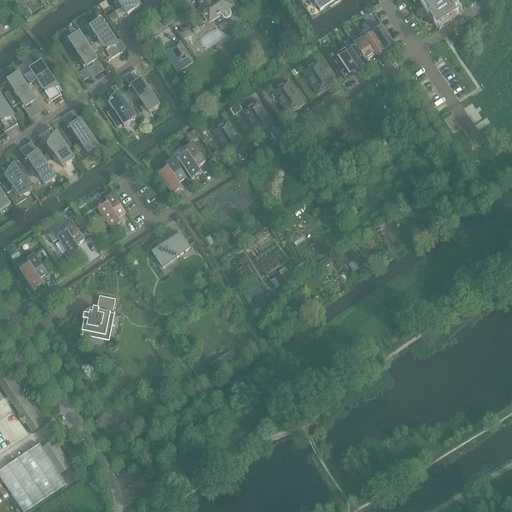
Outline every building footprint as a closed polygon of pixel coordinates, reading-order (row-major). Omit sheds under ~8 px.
[(140,7),(134,0),(117,0),(121,5),(128,15),(140,7)] [(196,0),(201,6),(198,8),(209,24),(222,16),(224,18),(228,19),(231,17),(231,13),(230,10),(235,7),(230,0),(196,0)] [(306,0),(311,6),(313,5),(313,4),(314,3),(320,12),(329,6),(331,8),(336,4),(333,0),(306,0)] [(461,13),(452,0),(422,0),(432,14),(429,16),(438,29),(440,27),(461,13)] [(102,20),(90,28),(99,41),(101,40),(108,50),(110,48),(116,57),(121,54),(122,53),(127,50),(120,41),(118,42),(102,20)] [(395,46),(381,25),(373,30),(371,27),(369,28),(371,31),(385,52),(395,46)] [(385,52),(371,31),(364,36),(362,33),(360,34),(361,35),(375,56),(376,58),(385,52)] [(105,71),(80,34),(80,35),(70,41),(71,42),(87,66),(87,67),(92,64),(98,73),(104,70),(105,71)] [(375,56),(361,35),(354,40),(352,37),(350,38),(354,44),(366,62),(375,56)] [(194,63),(180,43),(164,54),(177,74),(194,63)] [(368,65),(366,62),(354,44),(347,49),(345,46),(343,47),(359,71),(368,65)] [(359,71),(343,47),(342,48),(344,51),(336,56),(350,77),(359,71)] [(58,85),(42,62),(30,70),(39,84),(42,82),(48,92),(50,90),(56,99),(62,96),(56,87),(58,85)] [(335,88),(320,66),(305,76),(320,98),(335,88)] [(160,107),(136,70),(135,70),(136,71),(131,75),(137,84),(132,87),(133,88),(149,112),(149,113),(150,113),(159,107),(160,107)] [(15,91),(6,97),(13,108),(13,109),(23,102),(26,107),(26,108),(31,105),(37,114),(42,111),(43,112),(44,112),(19,75),(18,75),(19,75),(9,82),(9,83),(10,82),(15,91)] [(115,86),(103,94),(109,103),(111,102),(116,110),(108,116),(117,129),(123,125),(125,128),(137,119),(122,96),(115,86)] [(305,108),(290,86),(275,96),(290,118),(305,108)] [(402,100),(395,92),(387,98),(395,106),(402,100)] [(14,114),(0,93),(0,115),(4,121),(6,119),(12,129),(18,125),(12,116),(14,114)] [(273,125),(258,102),(243,112),(258,135),(273,125)] [(238,105),(230,110),(234,117),(242,111),(238,105)] [(99,148),(74,110),(75,112),(70,116),(76,125),(71,128),(72,129),(88,153),(89,154),(98,147),(98,148),(99,148)] [(243,144),(228,122),(213,132),(228,154),(243,144)] [(76,160),(61,137),(58,138),(52,129),(47,133),(53,142),(50,144),(57,153),(54,155),(63,168),(76,160)] [(194,130),(186,136),(189,141),(197,135),(194,130)] [(413,138),(410,133),(404,137),(407,141),(413,138)] [(57,179),(32,142),(33,144),(27,147),(34,157),(29,160),(30,160),(46,185),(46,186),(56,179),(56,180),(57,179)] [(410,153),(404,142),(393,149),(395,152),(402,148),(406,155),(410,153)] [(206,164),(193,144),(185,149),(188,153),(178,160),(192,180),(202,174),(199,169),(206,164)] [(150,155),(145,159),(148,163),(153,159),(150,155)] [(187,180),(174,159),(166,164),(169,168),(159,175),(172,196),(182,189),(180,185),(187,180)] [(4,165),(0,167),(0,168),(6,177),(8,176),(12,181),(9,184),(2,188),(15,207),(26,199),(25,198),(34,192),(18,169),(16,170),(11,163),(10,161),(4,165)] [(0,210),(0,211),(0,212),(10,206),(11,206),(0,189),(0,210)] [(127,215),(113,195),(106,200),(108,204),(98,211),(112,231),(122,224),(119,220),(127,215)] [(278,221),(275,216),(270,219),(273,224),(278,221)] [(86,242),(72,222),(65,227),(68,231),(65,233),(61,228),(48,236),(52,242),(58,239),(71,259),(81,252),(78,247),(86,242)] [(163,268),(190,249),(181,235),(153,253),(163,268)] [(216,245),(210,236),(205,240),(211,249),(216,245)] [(301,236),(293,242),(297,247),(304,241),(301,236)] [(15,248),(8,252),(13,260),(20,255),(15,248)] [(48,275),(35,255),(28,260),(30,264),(20,271),(34,291),(44,285),(41,280),(48,275)] [(281,287),(276,279),(270,282),(275,290),(281,287)] [(109,335),(113,315),(115,315),(115,313),(113,313),(116,301),(100,297),(97,310),(94,309),(93,314),(90,316),(85,315),(81,336),(82,337),(83,335),(103,339),(109,335)] [(218,375),(239,362),(233,352),(211,365),(218,375)] [(31,409),(10,377),(0,383),(0,385),(21,416),(18,418),(23,424),(25,423),(32,433),(43,426),(36,415),(31,409)] [(132,433),(126,423),(111,431),(118,442),(132,433)] [(53,442),(43,449),(60,474),(70,467),(53,442)] [(39,445),(0,471),(0,479),(21,511),(26,511),(66,485),(39,445)]
